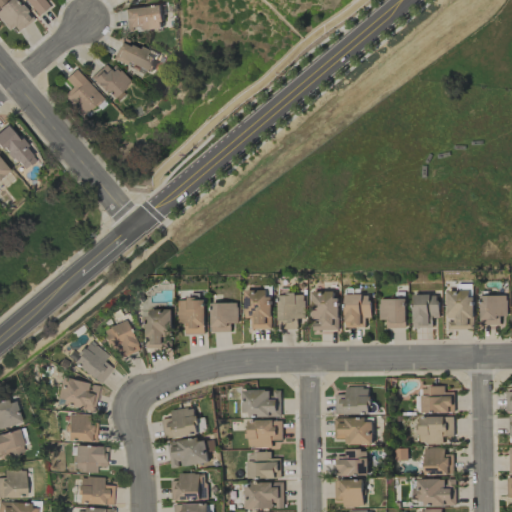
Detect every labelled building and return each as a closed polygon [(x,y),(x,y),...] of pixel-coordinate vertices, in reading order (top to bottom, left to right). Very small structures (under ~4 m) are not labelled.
[(31,19),(16,0),(0,0),(0,21),(10,35),(31,19)] [(24,0),(37,16),(49,7),(43,0),(24,0)] [(124,8),(126,30),(162,27),(160,6),(124,8)] [(149,73),(156,55),(119,42),(113,59),(149,73)] [(128,83),(107,61),(90,77),(111,99),(128,83)] [(71,87),(62,96),(82,117),(102,98),(74,69),(64,80),(71,87)] [(0,146),(21,172),(35,160),(7,125),(0,130),(0,146)] [(269,289),(243,290),(243,318),(251,318),(251,329),(270,328),(269,289)] [(473,329),(472,289),(446,290),(447,329),(473,329)] [(311,330),(337,329),(336,290),(310,291),(311,330)] [(298,318),(304,318),(304,294),(277,294),(276,329),(297,329),(298,318)] [(343,327),(364,327),(364,317),(369,317),(369,294),(344,294),(343,327)] [(412,326),(432,327),(432,317),(438,317),(438,294),(412,294),(412,326)] [(506,315),(506,295),(479,295),(479,325),(500,324),(499,316),(506,315)] [(204,298),(177,298),(176,323),(184,323),(184,333),(204,334),(204,298)] [(378,319),(385,319),(385,328),(405,327),(405,298),(378,298),(378,319)] [(238,323),(237,302),(210,303),(211,332),(230,331),(230,323),(238,323)] [(146,348),(169,347),(169,336),(171,336),(171,309),(145,309),(146,348)] [(119,358),(138,351),(125,320),(101,330),(110,352),(115,349),(119,358)] [(103,362),(108,355),(88,341),(72,364),(100,384),(111,368),(103,362)] [(99,387),(89,384),(62,377),(55,404),(93,413),(99,387)] [(370,386),(345,387),(346,394),(335,394),(335,414),(370,414),(370,386)] [(444,386),(421,386),(421,412),(454,412),(454,391),(444,391),(444,386)] [(280,415),(279,389),(270,390),(270,389),(241,390),(242,416),(280,415)] [(0,428),(20,423),(13,398),(0,401),(0,428)] [(170,410),(171,417),(162,419),(164,437),(204,432),(202,416),(195,416),(194,407),(170,410)] [(88,415),(67,414),(67,441),(96,442),(96,425),(88,425),(88,415)] [(453,416),(418,416),(418,444),(442,443),(442,436),(453,436),(453,416)] [(372,444),(371,417),(334,418),(335,440),(344,440),(344,444),(372,444)] [(281,419),(247,421),(248,448),(271,447),(271,440),(282,440),(281,419)] [(0,457),(22,452),(17,430),(0,433),(0,457)] [(180,465),(208,463),(206,437),(167,441),(170,468),(180,467),(180,465)] [(96,473),(96,467),(106,467),(107,447),(74,446),(73,472),(96,473)] [(452,454),(444,454),(444,447),(424,448),(424,474),(453,474),(452,454)] [(335,456),(336,476),(368,475),(367,449),(344,449),(344,455),(335,456)] [(280,458),(270,458),(270,452),(247,452),(247,478),(280,478),(280,458)] [(0,497),(24,497),(23,470),(3,471),(3,478),(0,477),(0,497)] [(171,480),(171,501),(207,500),(206,472),(179,473),(179,480),(171,480)] [(113,486),(102,485),(103,478),(79,477),(78,504),(112,505),(113,486)] [(455,504),(455,479),(445,479),(445,478),(415,479),(415,505),(455,504)] [(335,500),(342,500),(342,506),(363,506),(363,479),(334,480),(335,500)] [(243,483),(244,508),(283,508),(282,482),(243,483)] [(0,511),(34,511),(35,504),(0,503),(0,511)] [(209,511),(210,504),(174,503),(174,511),(209,511)]
